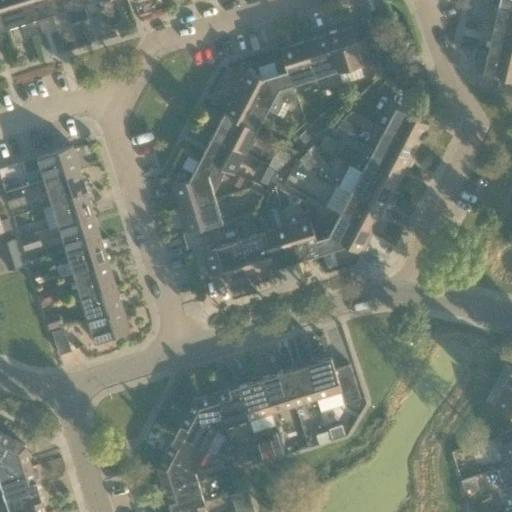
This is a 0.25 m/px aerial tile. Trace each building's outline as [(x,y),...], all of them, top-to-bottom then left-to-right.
[(25,37),(34,34),(23,0),(0,0),(0,6),(6,27),(21,22),(25,37)] [(38,17),(52,13),(48,0),(23,0),(34,34),(42,32),(38,17)] [(71,23),(80,20),(73,0),(48,0),(52,13),(67,8),(71,23)] [(84,3),(92,0),(73,0),(80,20),(88,17),(84,3)] [(511,29),(511,5),(499,2),(493,26),(511,29)] [(327,34),(338,69),(363,62),(364,66),(380,61),(372,35),(356,40),(352,26),(327,34)] [(511,54),(511,29),(493,26),(488,49),(511,54)] [(315,76),(338,69),(327,34),(305,41),(315,76)] [(292,84),(315,76),(305,41),(281,48),(283,58),(287,70),(288,69),(292,84)] [(511,54),(488,49),(483,74),(500,78),(497,90),(511,93),(511,54)] [(287,70),(283,58),(259,66),(262,77),(247,69),(235,91),(268,109),(269,108),(282,115),(289,104),(284,100),(286,97),(289,98),(296,96),(292,84),(288,69),(287,70)] [(410,91),(396,83),(393,90),(406,98),(410,91)] [(257,130),(268,109),(235,91),(224,112),(257,130)] [(417,146),(429,123),(396,106),(384,128),(417,146)] [(246,151),(257,130),(224,112),(213,134),(246,151)] [(327,125),(320,116),(310,124),(318,133),(327,125)] [(361,128),(342,118),(336,130),(355,139),(361,128)] [(406,167),(417,146),(384,128),(373,150),(406,167)] [(318,147),(333,154),(340,141),(325,133),(318,147)] [(234,173),(246,151),(213,134),(202,155),(215,162),(215,163),(224,168),(234,173)] [(296,150),(289,146),(281,142),(269,164),(278,169),(298,151),(296,150)] [(45,180),(80,169),(73,145),(22,161),(25,172),(40,167),(45,180)] [(395,188),(406,167),(373,150),(362,171),(395,188)] [(317,161),(308,151),(299,159),(307,169),(317,161)] [(213,189),(224,168),(215,163),(215,162),(202,155),(189,179),(173,184),(180,208),(216,197),(213,189)] [(267,184),(275,169),(260,161),(253,176),(267,184)] [(300,178),(305,167),(294,162),(289,173),(300,178)] [(52,203),(87,192),(80,169),(45,180),(52,203)] [(384,209),(395,188),(362,171),(351,192),(384,209)] [(242,180),(234,176),(231,182),(239,187),(242,180)] [(26,203),(21,188),(6,193),(10,208),(26,203)] [(59,226),(94,215),(87,192),(52,203),(59,226)] [(373,231),(384,209),(351,192),(340,213),(373,231)] [(188,232),(223,221),(216,197),(180,208),(188,232)] [(320,217),(316,206),(308,209),(311,220),(320,217)] [(317,238),(315,238),(320,253),(345,245),(361,253),(373,231),(340,213),(330,232),(327,222),(313,226),(317,238)] [(66,249),(102,238),(94,215),(59,226),(66,249)] [(315,238),(317,238),(313,226),(310,217),(286,224),(297,260),(320,253),(315,238)] [(274,267),(297,260),(286,224),(263,231),(274,267)] [(251,274),(274,267),(263,231),(240,239),(251,274)] [(20,237),(23,249),(35,246),(32,234),(20,237)] [(23,265),(15,238),(0,242),(9,269),(23,265)] [(61,276),(73,272),(109,261),(102,238),(66,249),(70,262),(57,266),(61,276)] [(227,281),(251,274),(240,239),(217,246),(216,242),(201,246),(210,274),(223,270),(227,281)] [(80,295),(116,284),(109,261),(73,272),(80,295)] [(55,263),(47,266),(50,278),(59,275),(55,263)] [(88,318),(123,307),(116,284),(80,295),(88,318)] [(48,293),(38,296),(41,305),(51,301),(48,293)] [(95,342),(131,331),(123,307),(88,318),(95,342)] [(62,325),(58,313),(46,317),(50,329),(62,325)] [(50,331),(58,355),(76,349),(69,326),(50,331)] [(307,363),(317,396),(340,389),(344,401),(361,396),(350,362),(335,367),(331,355),(307,363)] [(294,403),(317,396),(307,363),(284,370),(294,403)] [(511,369),(510,369),(494,400),(511,409),(511,369)] [(272,410),(294,403),(284,370),(261,377),(272,410)] [(276,425),(272,410),(261,377),(238,385),(249,417),(250,417),(254,431),(276,425)] [(226,424),(249,417),(238,385),(215,392),(226,424)] [(218,427),(226,424),(215,392),(194,399),(187,411),(218,427)] [(206,448),(218,427),(187,411),(176,433),(206,448)] [(329,428),(332,437),(344,433),(342,424),(329,428)] [(511,427),(498,432),(508,464),(511,463),(511,427)] [(0,462),(13,438),(0,431),(0,462)] [(195,469),(206,448),(176,433),(165,454),(195,469)] [(258,443),(263,459),(283,453),(278,437),(258,443)] [(0,476),(32,467),(26,445),(13,438),(0,462),(0,476)] [(234,448),(239,463),(255,458),(251,443),(234,448)] [(198,477),(195,469),(165,454),(158,467),(165,488),(198,477)] [(0,479),(6,500),(40,490),(32,467),(0,476),(0,479)] [(475,475),(461,480),(468,501),(482,496),(475,475)] [(172,511),(205,500),(198,477),(165,488),(172,511)] [(252,511),(254,511),(247,488),(231,493),(236,511),(252,511)] [(10,511),(46,511),(40,490),(6,500),(10,511)] [(171,511),(208,511),(205,500),(172,511),(171,511)]
